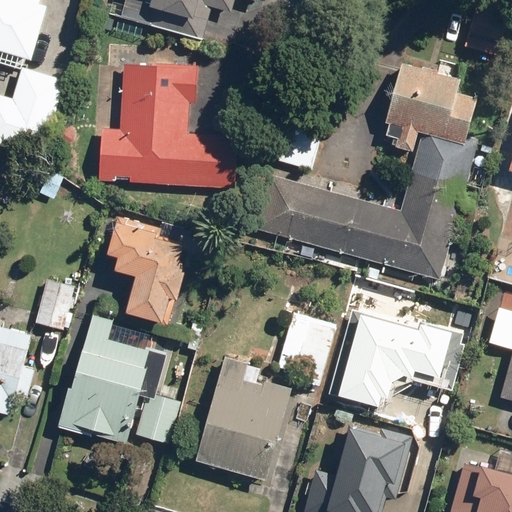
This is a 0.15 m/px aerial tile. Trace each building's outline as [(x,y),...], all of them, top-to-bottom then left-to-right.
[(0,0),(0,49),(35,60),(51,6),(45,4),(45,0),(0,0)] [(214,9),(234,14),(237,0),(248,0),(262,4),(263,0),(122,0),(118,18),(206,40),(214,9)] [(437,70),(404,61),(381,144),(419,155),(403,211),(296,182),(295,185),(281,238),(441,280),(481,136),(470,132),(480,96),(462,91),(469,67),(440,59),(437,70)] [(197,104),(199,69),(100,65),(97,154),(102,154),(100,180),(237,189),(240,138),(188,135),(190,104),(197,104)] [(66,82),(26,69),(6,134),(46,146),(66,82)] [(114,269),(135,275),(125,311),(127,311),(126,313),(164,324),(172,298),(179,300),(187,269),(183,268),(184,260),(181,259),(186,242),(118,226),(110,257),(117,258),(114,269)] [(78,285),(45,278),(36,321),(69,328),(78,285)] [(405,374),(452,389),(467,334),(419,322),(418,327),(403,323),(404,319),(352,305),(328,393),(380,407),(383,395),(389,396),(393,381),(405,374)] [(115,321),(92,315),(73,387),(70,386),(59,427),(93,436),(94,433),(130,443),(132,434),(170,444),(182,400),(158,394),(170,351),(148,346),(152,332),(125,325),(121,339),(110,337),(115,321)] [(30,398),(38,369),(27,367),(37,333),(0,322),(0,413),(13,417),(19,395),(30,398)] [(249,362),(225,355),(196,462),(269,481),(293,388),(264,380),(263,383),(245,379),(249,362)] [(511,356),(501,397),(511,400),(511,356)] [(316,468),(304,511),(384,511),(389,496),(397,498),(414,436),(384,427),(382,433),(349,424),(336,473),(316,468)] [(511,511),(511,473),(466,461),(451,511),(511,511)]
